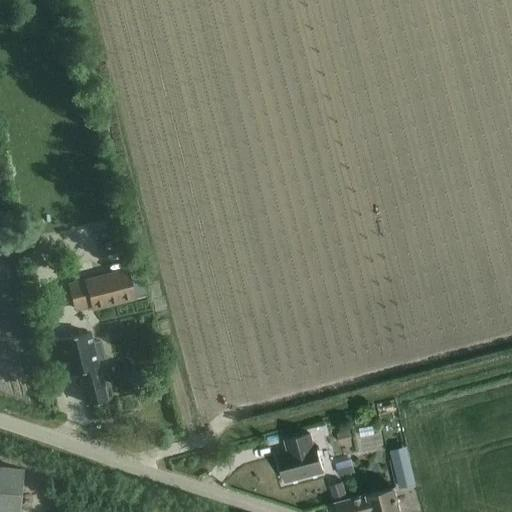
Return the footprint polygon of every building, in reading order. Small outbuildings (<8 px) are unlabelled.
[(68,283),(76,311),(92,307),(93,311),(136,300),(128,268),(84,279),(68,283)] [(90,333),(57,341),(65,374),(78,370),(87,403),(107,398),(98,365),(106,363),(101,343),(93,345),(90,333)] [(287,452),(277,455),(285,482),(322,472),(315,445),(312,446),(309,434),(284,441),(287,452)] [(408,459),(391,464),(392,467),(396,482),(397,488),(414,483),(413,478),(408,459)] [(0,511),(18,511),(23,469),(0,467),(0,511)] [(330,485),(333,497),(346,494),(342,481),(330,485)] [(335,503),(335,505),(336,511),(399,511),(393,488),(335,503)]
